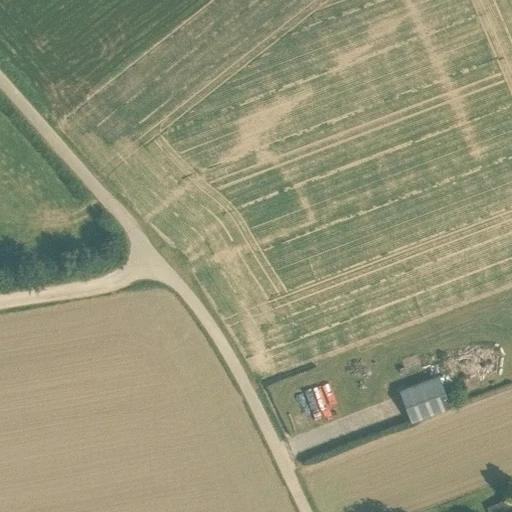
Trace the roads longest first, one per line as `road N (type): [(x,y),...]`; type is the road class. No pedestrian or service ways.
road 1 (unclassified): [(308,511),(173,284),(0,81)]
road 2 (track): [(0,307),(167,277)]
